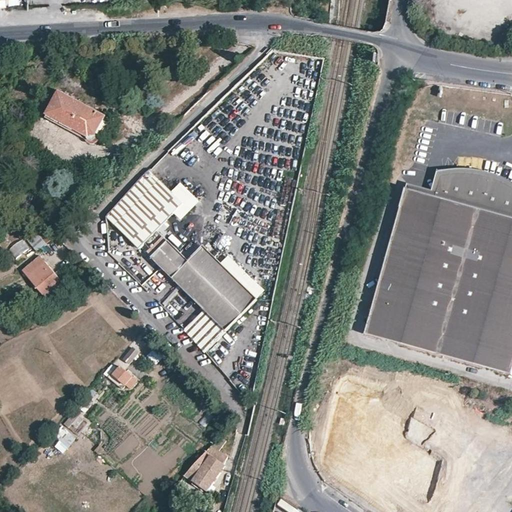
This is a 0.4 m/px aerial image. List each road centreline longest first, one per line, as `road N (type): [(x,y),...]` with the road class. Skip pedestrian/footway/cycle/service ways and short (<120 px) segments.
road 1 (residential): [(396,47),(297,431),(294,461),(313,499)]
road 2 (residential): [(71,238),(262,49),(268,20)]
road 3 (tertiary): [(0,33),(268,20)]
road 4 (residential): [(71,238),(241,405)]
road 5 (tertiary): [(268,20),(396,47)]
